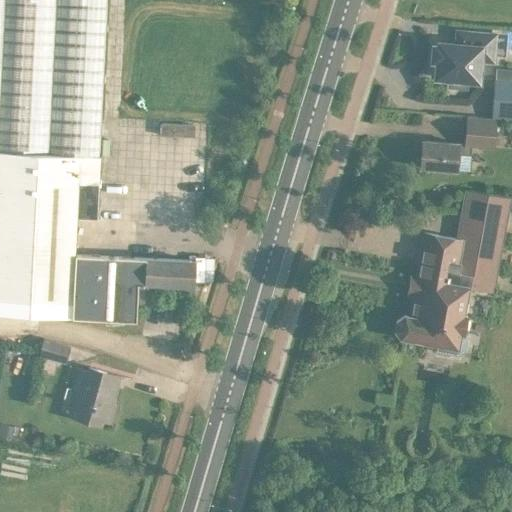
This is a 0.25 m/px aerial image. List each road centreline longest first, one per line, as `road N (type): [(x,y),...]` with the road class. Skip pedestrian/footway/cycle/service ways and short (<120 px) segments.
road 1 (primary): [(193,511),(347,0)]
road 2 (track): [(0,326),(38,327),(232,376)]
